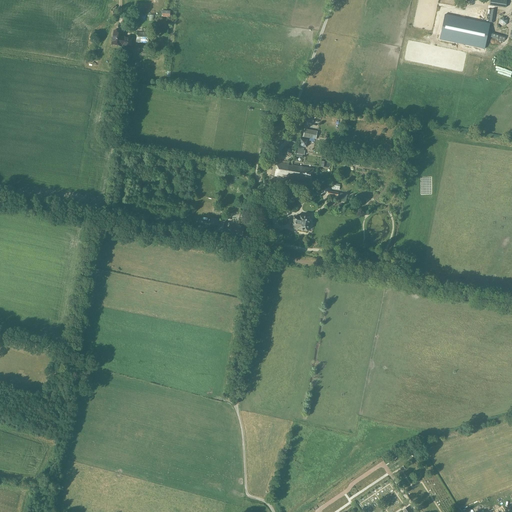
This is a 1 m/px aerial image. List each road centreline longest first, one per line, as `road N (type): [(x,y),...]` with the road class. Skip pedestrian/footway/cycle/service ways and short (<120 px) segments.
road 1 (unclassified): [(511,305),(257,251)]
road 2 (track): [(104,220),(257,251)]
road 3 (track): [(234,403),(257,251)]
